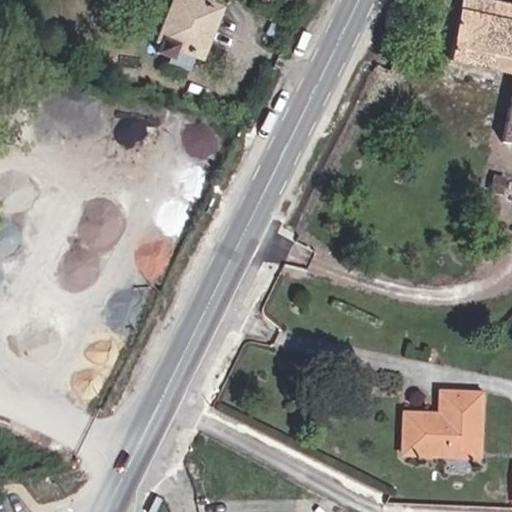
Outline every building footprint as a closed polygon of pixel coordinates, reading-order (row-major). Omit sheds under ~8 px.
[(511,89),(511,73),(456,60),(470,0),(457,0),(440,75),(511,89)] [(511,73),(511,5),(490,0),(470,0),(456,60),(511,73)] [(237,16),(196,1),(173,58),(190,65),(188,71),(204,76),(211,57),(220,60),(237,16)] [(255,127),(153,91),(128,161),(173,179),(166,198),(120,180),(108,215),(140,226),(135,238),(162,250),(169,235),(195,246),(255,127)] [(445,407),(429,407),(393,408),(393,448),(471,450),(474,384),(447,383),(445,407)] [(430,383),(429,407),(445,407),(447,383),(430,383)]
